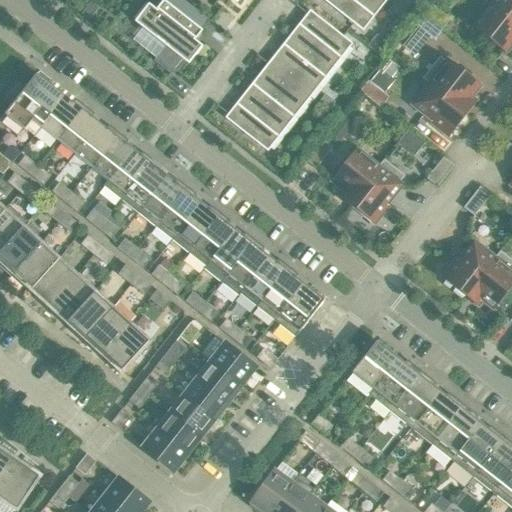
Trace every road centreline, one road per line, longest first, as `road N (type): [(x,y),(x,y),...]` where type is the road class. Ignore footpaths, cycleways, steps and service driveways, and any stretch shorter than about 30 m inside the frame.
road 1 (residential): [(200,511),(376,284)]
road 2 (residential): [(376,284),(178,128)]
road 3 (residential): [(178,128),(10,0)]
road 4 (residential): [(511,392),(376,284)]
road 5 (residential): [(178,128),(277,0)]
road 6 (residential): [(376,284),(476,164)]
